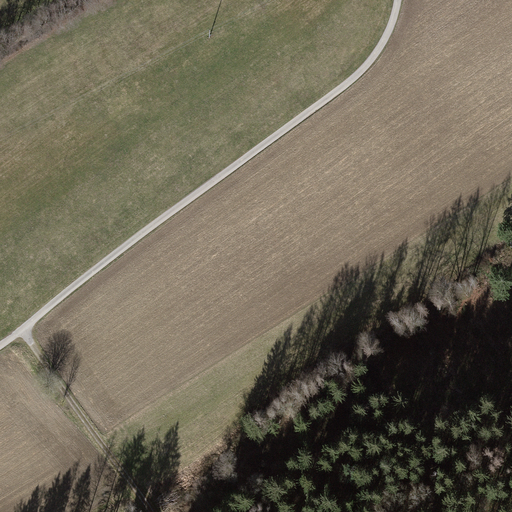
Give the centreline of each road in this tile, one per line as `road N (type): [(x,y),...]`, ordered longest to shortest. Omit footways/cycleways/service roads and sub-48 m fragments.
road 1 (track): [(0,346),(358,73),(384,40),(398,0)]
road 2 (track): [(22,330),(151,511)]
